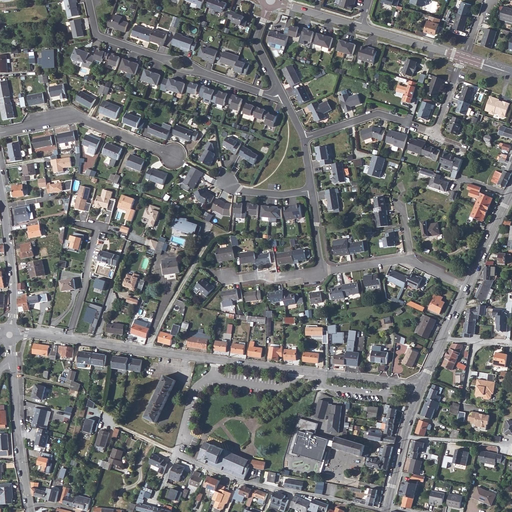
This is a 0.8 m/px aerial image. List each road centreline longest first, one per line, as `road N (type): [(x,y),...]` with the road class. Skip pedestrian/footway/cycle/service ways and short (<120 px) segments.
road 1 (residential): [(217,360),(9,334)]
road 2 (residential): [(420,388),(217,360)]
road 3 (residential): [(0,133),(76,117),(174,157)]
road 4 (residential): [(0,182),(11,266),(9,334)]
road 5 (residential): [(11,360),(31,511)]
road 6 (residential): [(303,139),(376,114),(435,133)]
road 7 (secondary): [(420,388),(386,506)]
